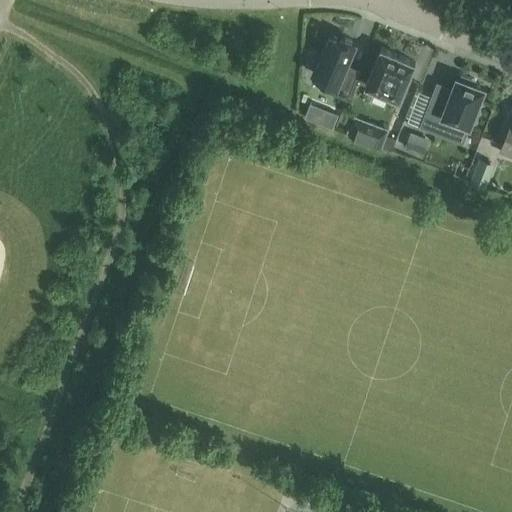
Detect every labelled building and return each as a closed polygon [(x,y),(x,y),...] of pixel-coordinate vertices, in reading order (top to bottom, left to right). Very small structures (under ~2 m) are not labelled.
[(330,34),(314,73),(325,78),(321,87),(348,98),(357,75),(344,70),(356,41),(342,35),(340,38),(330,34)] [(381,47),(365,85),(399,99),(415,62),(381,47)] [(448,100),(432,94),(420,125),(452,137),(458,120),(470,124),(471,120),(475,122),(481,107),(476,106),(484,87),(474,83),(475,79),(461,74),(460,78),(457,77),(448,100)] [(360,130),(358,136),(380,145),(382,141),(387,127),(365,118),(360,130)] [(511,118),(500,151),(511,155),(511,118)]
